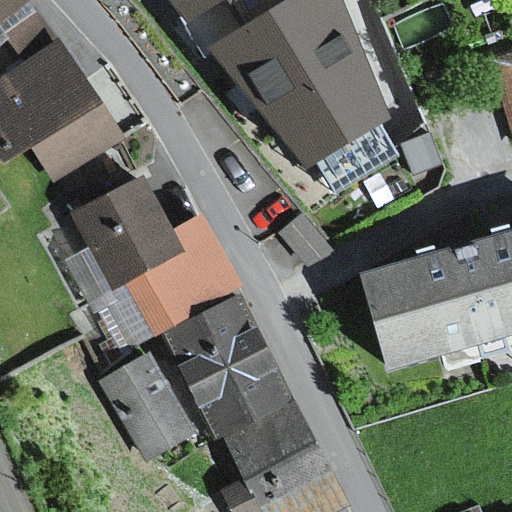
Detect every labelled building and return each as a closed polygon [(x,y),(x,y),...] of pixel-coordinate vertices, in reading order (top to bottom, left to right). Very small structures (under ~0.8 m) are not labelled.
[(0,0),(0,26),(31,1),(30,0),(0,0)] [(150,0),(297,186),(379,140),(324,0),(150,0)] [(48,185),(118,146),(34,18),(1,37),(22,67),(0,81),(0,166),(22,153),(48,185)] [(511,57),(490,63),(511,138),(511,57)] [(427,138),(400,150),(412,177),(439,166),(427,138)] [(165,241),(136,187),(61,221),(109,296),(176,262),(165,241)] [(299,218),(276,236),(305,271),(330,257),(299,218)] [(197,223),(165,241),(176,262),(109,296),(99,300),(129,353),(238,296),(197,223)] [(511,240),(351,287),(379,381),(511,342),(511,240)] [(163,343),(207,444),(217,439),(283,409),(238,302),(163,343)] [(142,361),(98,387),(145,466),(188,440),(142,361)] [(340,511),(283,409),(217,439),(237,483),(217,492),(226,511),(340,511)]
